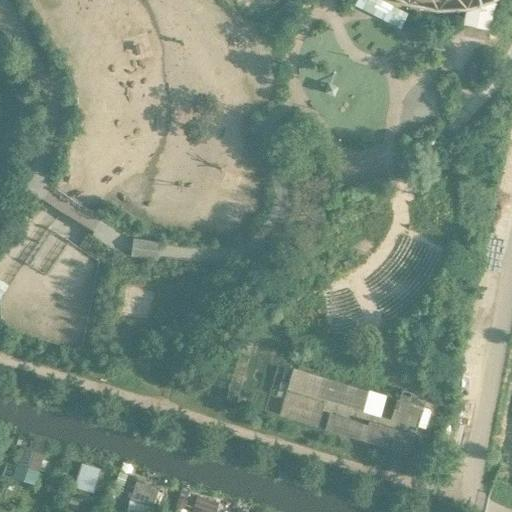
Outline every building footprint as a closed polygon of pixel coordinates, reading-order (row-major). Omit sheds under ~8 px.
[(405,14),(378,0),(357,0),(356,2),(400,24),(402,20),(405,14)] [(402,0),(410,3),(438,9),(447,9),(467,7),(464,24),(476,26),(489,29),(494,0),(402,0)] [(128,66),(154,59),(146,30),(120,37),(128,66)] [(130,257),(158,260),(158,258),(159,251),(160,243),(161,240),(156,240),(137,238),(132,237),(132,238),(131,246),(130,255),(130,257)] [(124,285),(119,315),(150,320),(155,289),(124,285)] [(385,396),(292,368),(286,388),(379,416),(385,396)] [(416,427),(422,407),(408,403),(410,393),(401,390),(398,399),(395,399),(389,419),(416,427)] [(324,402),(285,391),(278,414),(317,426),(324,402)] [(328,412),(323,428),(407,454),(414,434),(368,420),(367,424),(328,412)] [(20,449),(15,466),(36,473),(42,456),(20,449)] [(76,477),(73,486),(92,492),(99,469),(83,464),(82,468),(85,469),(82,479),(76,477)] [(135,481),(129,500),(150,508),(156,491),(142,486),(143,484),(135,481)] [(197,497),(191,511),(214,511),(217,504),(197,497)]
